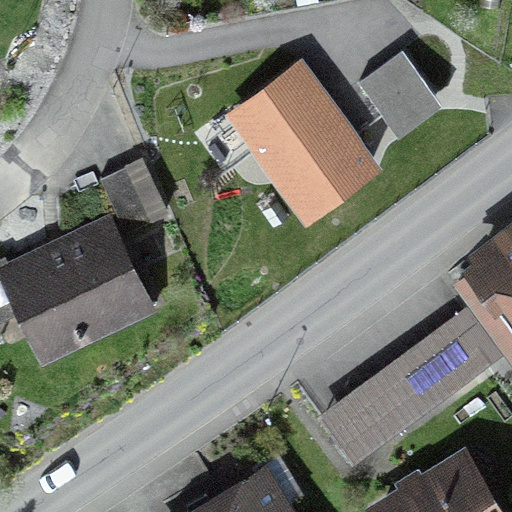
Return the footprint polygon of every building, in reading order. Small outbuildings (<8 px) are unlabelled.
[(187,0),(152,0),(152,9),(172,30),(188,30),(187,0)] [(398,133),(442,101),(402,48),(359,80),(398,133)] [(299,66),(236,113),(308,210),(371,162),(299,66)] [(152,168),(117,186),(143,235),(178,217),(152,168)] [(119,224),(13,275),(60,370),(165,319),(119,224)] [(511,238),(486,258),(495,270),(468,290),(511,348),(511,238)] [(466,325),(331,424),(367,472),(502,373),(466,325)] [(504,511),(471,459),(387,511),(504,511)] [(301,511),(278,474),(214,511),(301,511)]
